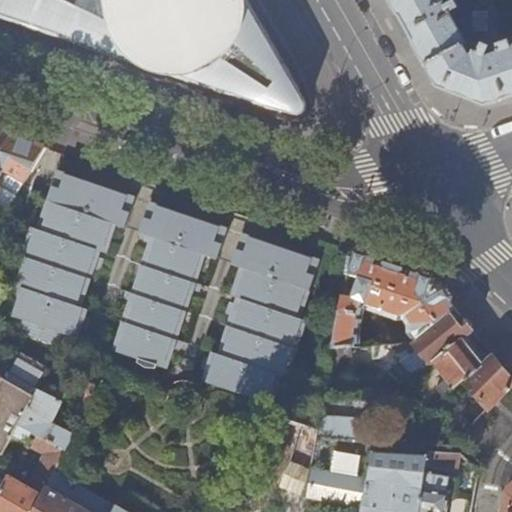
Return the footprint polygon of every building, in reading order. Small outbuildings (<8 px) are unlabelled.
[(0,0),(0,15),(111,53),(114,60),(116,63),(119,65),(144,76),(299,130),(319,104),(301,71),(259,0),(0,0)] [(511,48),(498,53),(498,55),(489,57),(476,52),(473,57),(468,55),(463,46),(466,45),(441,0),(392,0),(410,32),(439,85),(485,104),(511,95),(511,94),(511,48)] [(12,157),(2,152),(11,136),(2,133),(0,132),(0,178),(4,171),(12,157)] [(29,142),(11,136),(2,152),(12,157),(4,171),(9,174),(9,175),(24,182),(45,147),(29,142)] [(106,256),(116,226),(125,229),(135,200),(57,172),(37,231),(32,229),(12,287),(18,289),(8,317),(14,319),(10,332),(68,351),(72,339),(78,342),(82,331),(87,332),(91,320),(86,319),(88,313),(82,311),(95,272),(100,274),(104,262),(99,260),(101,254),(106,256)] [(217,261),(227,231),(149,205),(140,234),(146,236),(144,242),(149,244),(132,295),(126,293),(124,300),(129,302),(112,353),(167,372),(175,349),(180,351),(182,345),(177,343),(194,293),(198,294),(201,288),(196,286),(205,258),(217,261)] [(300,320),(319,263),(241,236),(231,265),(241,269),(231,298),(236,299),(234,305),(229,304),(225,316),(231,318),(219,356),(213,354),(210,361),(205,360),(201,372),(207,374),(203,384),(210,386),(209,387),(272,408),(282,378),(287,380),(306,322),(300,320)] [(455,309),(440,282),(398,268),(352,252),(335,349),(351,347),(361,346),(360,333),(360,324),(363,314),(364,309),(399,320),(407,319),(411,325),(408,331),(415,339),(455,309)] [(434,362),(463,339),(473,331),(460,316),(455,309),(415,339),(412,341),(373,345),(374,359),(384,358),(385,368),(389,371),(401,362),(404,366),(394,374),(406,384),(434,362)] [(484,365),(475,353),(475,346),(463,339),(434,362),(454,389),(464,380),(484,365)] [(352,361),(351,347),(335,349),(332,363),(352,361)] [(12,434),(41,377),(45,370),(15,354),(2,378),(0,381),(0,454),(1,455),(12,434)] [(511,380),(507,374),(494,357),(484,365),(464,380),(487,409),(511,382),(511,380)] [(48,423),(65,390),(41,377),(12,434),(27,442),(32,433),(37,436),(65,450),(73,435),(48,423)] [(84,414),(97,390),(88,386),(76,409),(84,414)] [(376,441),(379,422),(322,419),(319,433),(318,440),(376,443),(376,441)] [(304,511),(308,497),(312,470),(318,440),(319,433),(287,422),(244,511),(304,511)] [(33,511),(55,471),(65,450),(37,436),(32,447),(45,454),(35,474),(33,474),(27,487),(9,476),(0,493),(0,511),(33,511)] [(418,511),(426,473),(427,465),(430,452),(431,445),(376,441),(376,443),(369,480),(364,507),(363,511),(418,511)] [(455,470),(458,454),(430,452),(427,465),(455,470)] [(364,507),(369,480),(312,470),(308,497),(364,507)] [(123,511),(55,471),(33,511),(123,511)] [(446,511),(449,492),(451,492),(454,479),(426,473),(418,511),(446,511)] [(511,511),(511,483),(505,492),(501,511),(511,511)]
